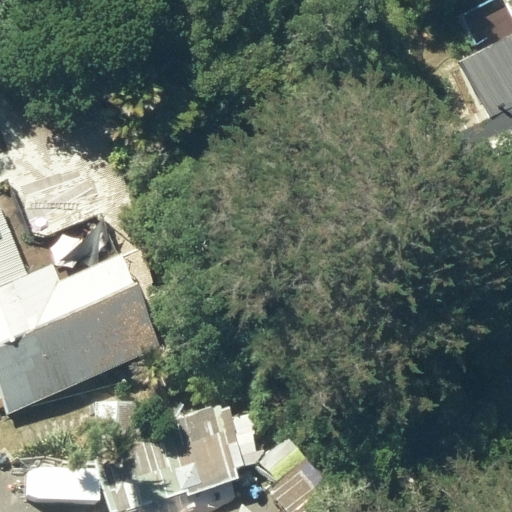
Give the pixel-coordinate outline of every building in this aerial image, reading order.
[(377,179),(410,247),(500,203),(492,187),(511,177),(511,0),(494,0),(495,2),(458,20),(475,56),(454,68),(483,127),(377,179)] [(0,108),(0,134),(31,230),(101,208),(63,89),(0,108)] [(0,248),(0,253),(36,361),(134,327),(96,217),(0,248)] [(0,425),(21,431),(28,412),(5,406),(0,425)] [(28,472),(50,484),(61,465),(39,452),(28,472)]
